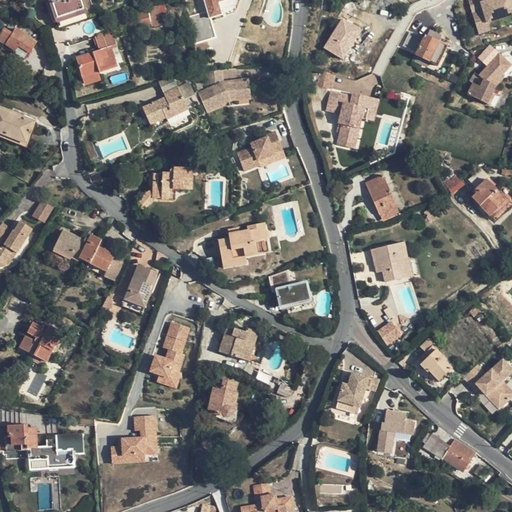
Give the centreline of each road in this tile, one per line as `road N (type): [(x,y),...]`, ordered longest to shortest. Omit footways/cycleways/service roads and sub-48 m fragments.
road 1 (residential): [(337,352),(287,330),(161,249),(73,173),(60,45)]
road 2 (residential): [(301,0),(288,83),(332,218),(343,326)]
road 3 (residential): [(337,352),(317,401),(288,436),(221,479),(144,511)]
road 4 (residential): [(511,468),(343,326)]
